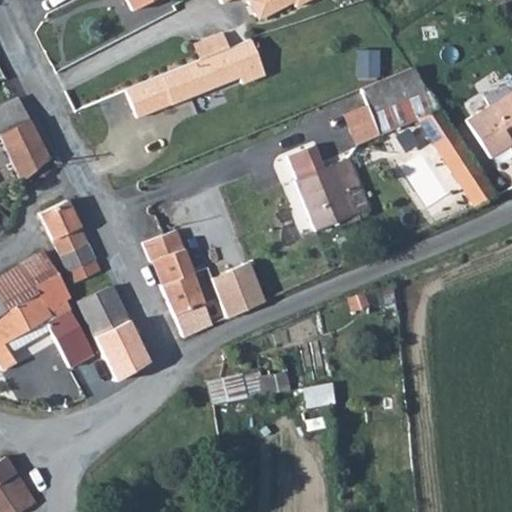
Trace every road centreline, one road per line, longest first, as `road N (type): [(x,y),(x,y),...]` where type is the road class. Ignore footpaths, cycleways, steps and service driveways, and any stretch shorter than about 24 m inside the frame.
road 1 (unclassified): [(511,208),(167,359)]
road 2 (residential): [(0,24),(167,359)]
road 3 (unclassified): [(79,448),(155,398),(167,359)]
